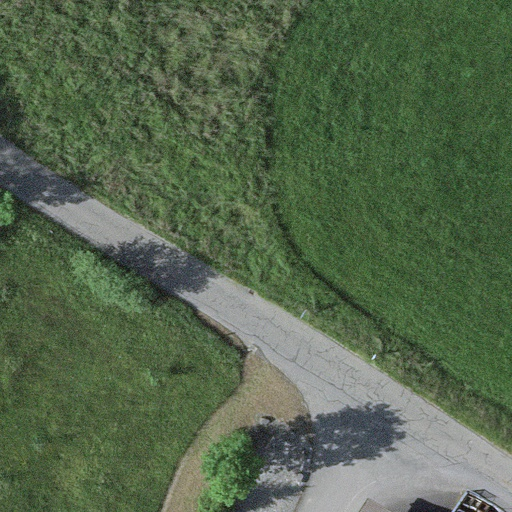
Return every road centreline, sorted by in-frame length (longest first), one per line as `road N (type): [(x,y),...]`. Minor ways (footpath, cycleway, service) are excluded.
road 1 (tertiary): [(0,159),(380,397)]
road 2 (tertiary): [(380,397),(511,481)]
road 3 (unclassified): [(380,397),(324,511)]
